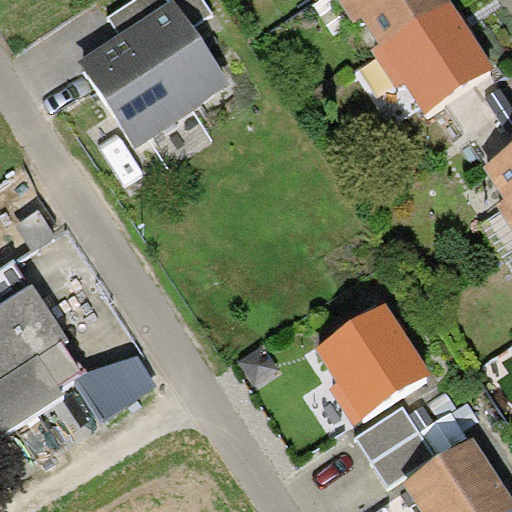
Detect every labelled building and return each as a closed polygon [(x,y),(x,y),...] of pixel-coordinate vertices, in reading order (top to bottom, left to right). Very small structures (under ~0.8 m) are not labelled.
[(135,0),(108,18),(120,37),(173,3),(190,30),(213,15),(203,0),(135,0)] [(335,0),(353,27),(362,21),(379,48),(450,4),(447,0),(335,0)] [(120,37),(79,66),(136,151),(230,88),(190,30),(173,3),(120,37)] [(463,25),(450,4),(373,55),(397,92),(406,86),(427,118),(495,73),(463,25)] [(511,230),(511,152),(485,172),(505,202),(497,208),(511,230)] [(0,309),(0,445),(64,404),(57,393),(86,375),(31,290),(0,309)] [(386,307),(316,353),(338,385),(329,391),(354,429),(433,377),(420,358),(386,307)] [(421,433),(404,407),(355,439),(372,464),(421,433)] [(438,459),(421,433),(372,464),(388,491),(438,459)] [(511,511),(511,500),(500,483),(473,442),(403,487),(418,511),(511,511)]
